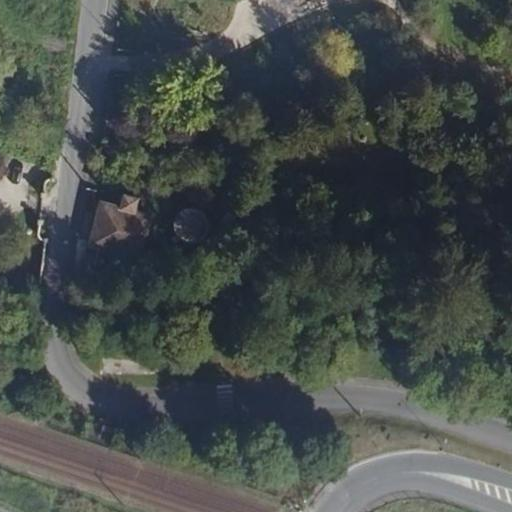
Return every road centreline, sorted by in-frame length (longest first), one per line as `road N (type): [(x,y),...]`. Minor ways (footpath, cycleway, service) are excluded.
road 1 (unclassified): [(511,438),(380,403),(117,405),(68,377),(52,336),(98,0)]
road 2 (track): [(511,172),(380,150),(383,0)]
